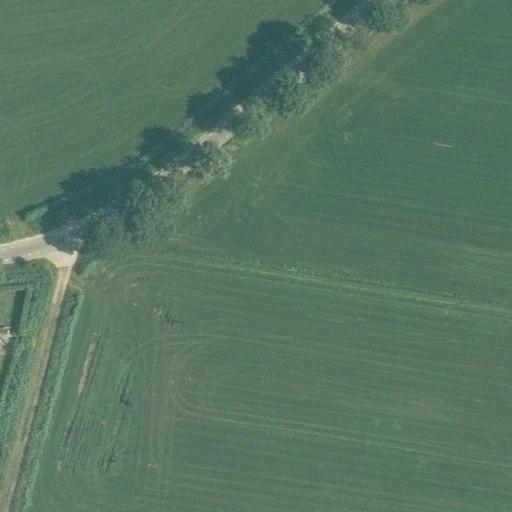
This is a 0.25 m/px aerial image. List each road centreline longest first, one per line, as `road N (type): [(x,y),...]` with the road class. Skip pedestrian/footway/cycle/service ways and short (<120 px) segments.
road 1 (unclassified): [(0,255),(111,222),(373,0)]
road 2 (track): [(1,511),(72,233)]
